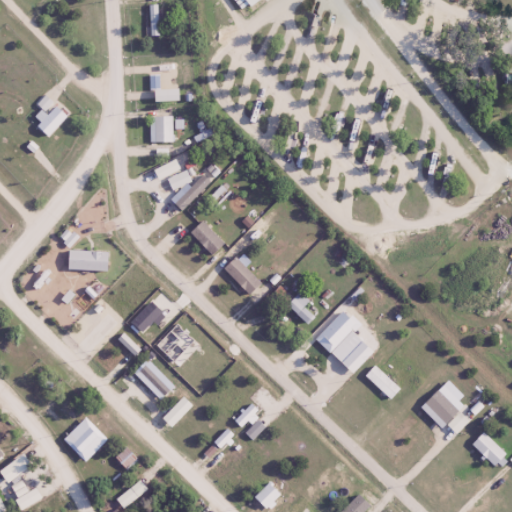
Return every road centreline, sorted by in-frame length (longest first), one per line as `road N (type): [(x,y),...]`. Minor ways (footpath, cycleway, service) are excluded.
road 1 (residential): [(429,511),(151,242),(135,210),(132,152),(114,106),(16,0)]
road 2 (residential): [(231,511),(19,299),(10,276),(35,235),(33,218),(0,179)]
road 3 (residential): [(0,280),(74,192),(113,126),(124,82),(121,0)]
road 4 (residential): [(95,511),(61,454),(0,382)]
